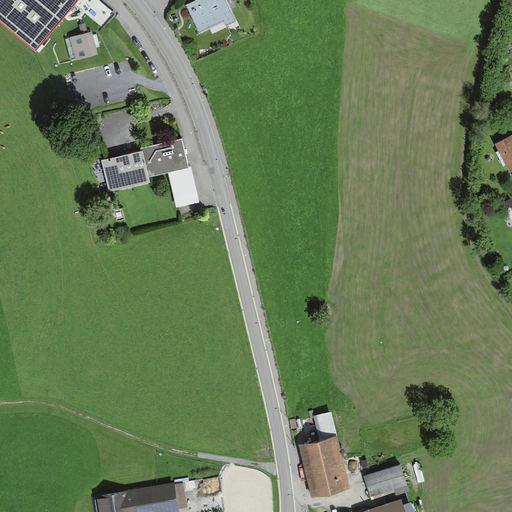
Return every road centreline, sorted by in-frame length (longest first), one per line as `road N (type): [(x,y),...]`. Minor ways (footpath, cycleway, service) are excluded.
road 1 (tertiary): [(132,0),(182,74),(215,163),(261,352),(287,511)]
road 2 (track): [(0,405),(53,406),(162,447),(284,470)]
